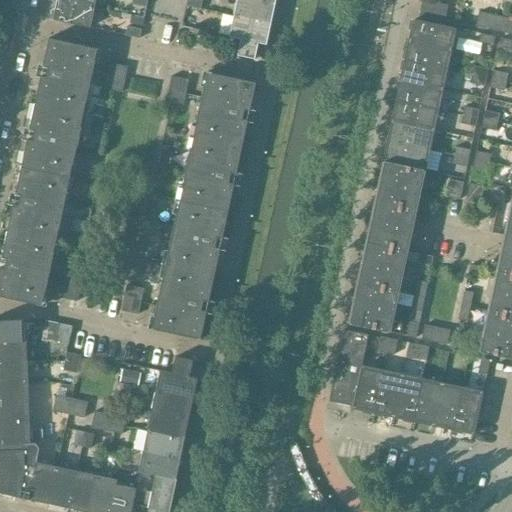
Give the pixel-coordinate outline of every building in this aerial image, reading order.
[(56,0),(52,21),(89,28),(93,8),(56,0)] [(202,1),(199,0),(187,0),(186,7),(200,9),(202,1)] [(274,5),(252,0),(236,0),(233,17),(270,25),(274,5)] [(447,6),(422,1),(419,15),(444,20),(447,6)] [(478,13),(475,27),(500,33),(503,18),(478,13)] [(270,25),(233,17),(228,38),(240,40),(236,56),(254,60),(257,44),(265,46),(270,25)] [(511,19),(503,18),(500,33),(511,35),(511,19)] [(453,29),(414,20),(409,41),(449,50),(453,29)] [(126,27),(125,36),(124,36),(139,39),(141,30),(126,27)] [(494,37),(479,34),(477,43),(492,46),(494,37)] [(48,39),(42,65),(34,103),(83,114),(97,50),(48,39)] [(511,41),(500,39),(498,47),(511,50),(511,41)] [(449,50),(409,41),(405,61),(444,70),(449,50)] [(444,70),(405,61),(401,81),(440,90),(444,70)] [(127,67),(110,64),(104,90),(121,93),(127,67)] [(472,67),(470,75),(485,78),(487,70),(472,67)] [(507,74),(493,71),(491,80),(505,83),(507,74)] [(255,83),(206,73),(192,137),(241,148),(255,83)] [(485,78),(470,75),(469,84),(483,87),(485,78)] [(165,103),(171,104),(183,106),(188,81),(171,77),(165,103)] [(505,83),(491,80),(489,88),(504,91),(505,83)] [(440,90),(401,81),(396,101),(435,110),(440,90)] [(396,101),(392,122),(431,131),(435,110),(396,101)] [(34,103),(26,141),(20,167),(69,178),(83,114),(34,103)] [(464,107),(462,116),(476,119),(478,110),(464,107)] [(499,115),(484,112),(482,120),(497,123),(499,115)] [(476,119),(462,116),(460,124),(475,127),(476,119)] [(93,120),(90,134),(104,137),(107,123),(93,120)] [(497,123),(482,120),(480,128),(495,132),(497,123)] [(431,131),(392,122),(388,142),(427,150),(431,131)] [(87,148),(90,129),(81,128),(78,147),(87,148)] [(241,148),(192,137),(178,201),(227,212),(241,148)] [(388,142),(383,162),(422,171),(427,150),(388,142)] [(455,147),(453,156),(468,159),(470,151),(455,147)] [(170,153),(160,151),(158,163),(167,165),(170,153)] [(490,155),(475,152),(474,160),(488,163),(490,155)] [(468,159),(453,156),(451,164),(466,168),(468,159)] [(488,163),(474,160),(472,169),(486,172),(488,163)] [(422,171),(383,162),(374,203),(414,211),(422,171)] [(20,167),(14,195),(6,231),(55,242),(69,178),(20,167)] [(448,180),(444,197),(459,200),(463,183),(448,180)] [(483,187),(468,184),(465,201),(479,204),(483,187)] [(227,212),(178,201),(164,265),(213,276),(227,212)] [(414,211),(374,203),(370,222),(410,230),(414,211)] [(370,222),(366,243),(405,252),(410,230),(370,222)] [(6,231),(1,256),(0,261),(0,297),(42,306),(55,242),(6,231)] [(511,232),(505,231),(501,250),(511,252),(511,232)] [(366,243),(357,283),(396,292),(405,252),(366,243)] [(511,252),(501,250),(496,271),(511,274),(511,252)] [(432,257),(418,254),(416,263),(430,266),(432,257)] [(213,276),(164,265),(151,329),(199,340),(213,276)] [(484,268),(469,265),(467,274),(482,277),(484,268)] [(511,274),(496,271),(488,312),(511,316),(511,274)] [(65,273),(63,282),(59,299),(76,302),(82,276),(65,273)] [(418,282),(415,296),(423,298),(427,283),(418,282)] [(357,283),(348,324),(387,333),(396,292),(357,283)] [(126,285),(120,311),(138,315),(143,289),(126,285)] [(472,293),(463,291),(460,306),(469,308),(472,293)] [(423,298),(415,296),(412,310),(420,312),(423,298)] [(469,308),(460,306),(457,320),(466,322),(469,308)] [(511,316),(488,312),(479,353),(511,359),(511,316)] [(25,321),(0,321),(0,342),(26,342),(25,321)] [(409,322),(406,337),(415,339),(418,324),(409,322)] [(68,345),(71,327),(57,324),(53,342),(68,345)] [(429,342),(432,327),(424,326),(421,340),(429,342)] [(429,342),(437,344),(440,329),(432,327),(429,342)] [(446,345),(449,331),(440,329),(437,344),(446,345)] [(336,404),(352,407),(360,368),(367,336),(343,331),(330,394),(333,395),(337,401),(336,404)] [(463,334),(455,332),(452,347),(460,349),(463,334)] [(376,352),(385,354),(388,339),(380,337),(376,352)] [(397,341),(388,339),(385,354),(393,356),(397,341)] [(26,342),(0,342),(0,362),(26,362),(26,342)] [(78,365),(80,356),(70,354),(66,353),(64,362),(78,365)] [(192,361),(174,358),(171,374),(159,371),(155,392),(192,400),(196,379),(188,377),(192,361)] [(489,361),(480,359),(477,373),(486,375),(489,361)] [(26,362),(0,362),(0,383),(27,382),(26,362)] [(76,374),(78,365),(64,362),(62,371),(76,374)] [(124,364),(122,380),(140,383),(142,367),(124,364)] [(381,372),(360,368),(352,407),(372,412),(381,372)] [(401,377),(381,372),(372,412),(392,416),(401,377)] [(421,381),(401,377),(392,416),(412,420),(421,381)] [(441,385),(421,381),(412,420),(432,424),(441,385)] [(0,403),(28,403),(27,382),(0,383),(0,403)] [(129,395),(130,387),(116,384),(114,392),(129,395)] [(461,390),(441,385),(432,424),(452,429),(461,390)] [(482,394),(461,390),(452,429),(473,433),(482,394)] [(192,400),(155,392),(150,412),(187,420),(192,400)] [(55,396),(54,402),(52,412),(83,418),(87,402),(55,396)] [(28,403),(0,403),(0,424),(29,423),(28,403)] [(99,430),(102,414),(94,412),(90,428),(99,430)] [(187,420),(150,412),(146,432),(183,440),(187,420)] [(99,430),(106,432),(108,424),(109,416),(102,414),(99,430)] [(124,427),(125,419),(109,416),(108,424),(124,427)] [(29,423),(0,424),(0,445),(22,445),(29,445),(29,423)] [(122,435),(124,427),(108,424),(106,432),(122,435)] [(75,431),(74,437),(72,446),(81,447),(84,433),(75,431)] [(183,440),(146,432),(142,452),(179,460),(183,440)] [(93,435),(84,433),(81,447),(90,449),(93,435)] [(38,449),(36,447),(35,444),(29,445),(22,445),(0,445),(0,489),(2,490),(1,495),(19,498),(19,495),(28,497),(35,467),(34,467),(35,463),(38,449)] [(179,460),(142,452),(138,473),(154,476),(154,475),(175,480),(175,479),(179,460)] [(56,467),(35,463),(34,467),(35,467),(28,497),(27,500),(48,505),(56,467)] [(76,472),(56,467),(48,505),(68,509),(76,472)] [(88,511),(96,476),(76,472),(68,509),(82,511),(88,511)] [(154,475),(154,476),(151,493),(147,508),(163,511),(168,511),(176,479),(175,479),(175,480),(154,475)] [(117,480),(96,476),(88,511),(109,511),(115,485),(116,485),(117,480)] [(135,490),(116,485),(115,485),(109,511),(130,511),(132,505),(135,490)] [(140,507),(143,491),(135,490),(132,505),(140,507)] [(151,493),(143,491),(140,507),(147,508),(151,493)]
